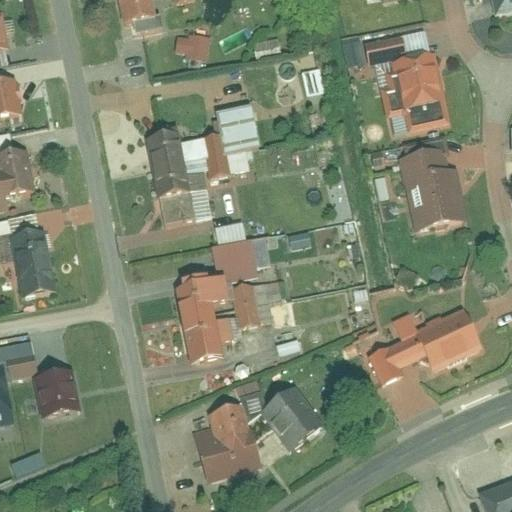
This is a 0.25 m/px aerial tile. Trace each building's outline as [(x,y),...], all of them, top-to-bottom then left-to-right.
[(114,0),(122,34),(158,27),(152,0),(170,0),(173,13),(197,8),(195,0),(114,0)] [(377,0),(380,10),(421,2),(420,0),(377,0)] [(511,0),(489,0),(494,21),(511,16),(511,0)] [(425,36),(361,52),(366,74),(372,72),(386,128),(403,124),(407,140),(448,130),(425,36)] [(187,42),(175,41),(174,60),(184,61),(183,69),(207,71),(210,40),(187,38),(187,42)] [(319,75),(301,78),(306,102),(324,98),(319,75)] [(0,88),(0,129),(23,125),(15,86),(0,88)] [(250,112),(211,120),(216,143),(201,146),(210,187),(227,183),(223,161),(259,154),(250,112)] [(17,136),(0,139),(0,213),(4,213),(3,205),(37,200),(30,155),(20,157),(17,136)] [(177,139),(144,146),(162,232),(195,225),(177,139)] [(442,154),(395,165),(413,239),(459,228),(442,154)] [(31,222),(0,228),(0,245),(8,244),(21,305),(56,298),(44,238),(34,240),(31,222)] [(241,229),(213,235),(217,251),(245,245),(241,229)] [(251,248),(210,257),(218,291),(258,282),(251,248)] [(207,290),(174,296),(188,373),(222,367),(207,290)] [(248,290),(229,294),(239,336),(258,332),(248,290)] [(479,360),(461,321),(361,367),(377,400),(402,388),(398,379),(425,367),(431,382),(479,360)] [(32,365),(3,372),(7,389),(36,382),(32,365)] [(70,379),(33,386),(40,425),(77,418),(70,379)] [(261,476),(256,451),(270,440),(288,461),(313,440),(285,399),(260,417),(260,422),(249,432),(244,412),(207,421),(211,433),(196,437),(207,488),(261,476)] [(15,484),(46,472),(41,458),(10,471),(15,484)] [(511,511),(511,490),(479,504),(481,511),(511,511)]
